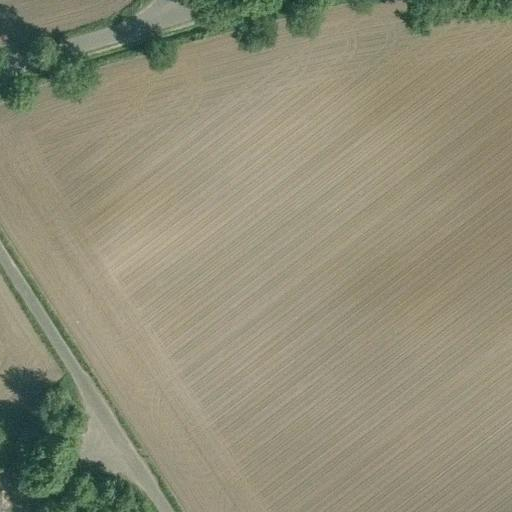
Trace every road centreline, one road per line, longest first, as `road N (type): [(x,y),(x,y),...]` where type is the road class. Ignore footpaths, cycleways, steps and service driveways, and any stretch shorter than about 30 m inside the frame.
road 1 (unclassified): [(0,250),(166,511)]
road 2 (unclassified): [(174,12),(0,67)]
